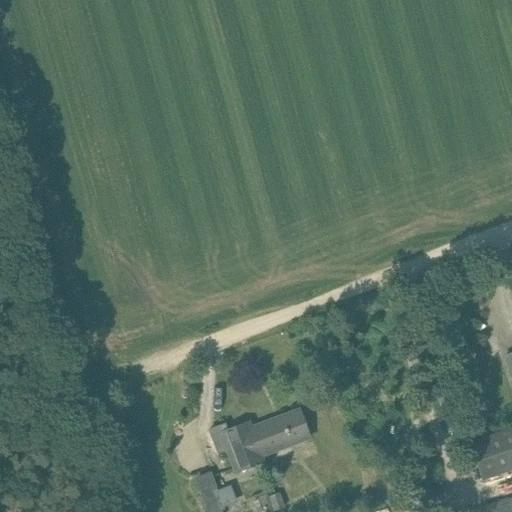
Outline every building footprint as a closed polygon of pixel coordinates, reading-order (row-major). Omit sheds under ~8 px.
[(511,383),(511,351),(501,355),(511,383)] [(261,457),(263,457),(309,440),(299,410),(250,428),(248,422),(221,432),(236,473),(263,463),(261,457)] [(511,468),(511,426),(467,441),(480,479),(511,468)] [(211,470),(194,477),(207,511),(214,511),(225,508),(211,470)] [(279,492),(270,495),(274,509),(284,506),(279,492)] [(478,511),(511,511),(511,496),(477,506),(478,511)]
